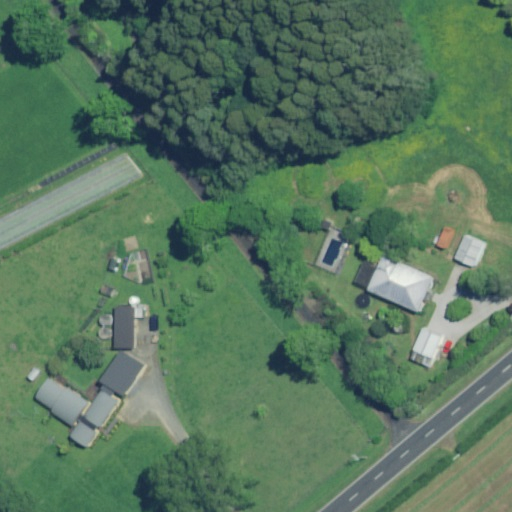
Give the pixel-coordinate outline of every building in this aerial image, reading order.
[(486,245),(463,235),(453,258),(476,268),(486,245)] [(382,257),(368,290),(418,312),(432,278),(382,257)] [(135,308),(116,308),(115,348),(134,349),(135,308)] [(443,339),(421,330),(409,358),(431,367),(443,339)] [(143,367),(118,351),(100,380),(124,396),(143,367)] [(88,402),(48,376),(34,398),(53,410),(52,412),(73,425),(88,402)] [(119,402),(100,390),(70,438),(88,449),(119,402)]
